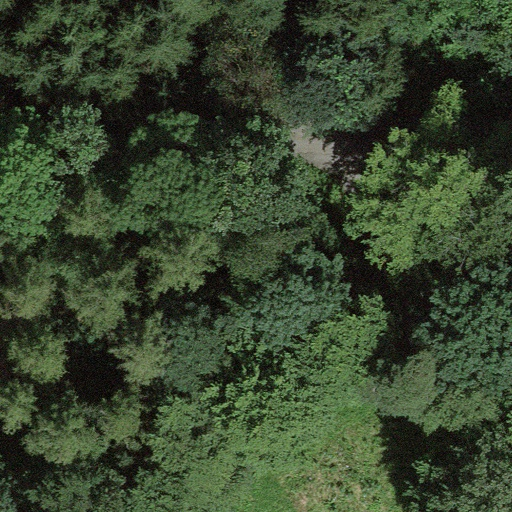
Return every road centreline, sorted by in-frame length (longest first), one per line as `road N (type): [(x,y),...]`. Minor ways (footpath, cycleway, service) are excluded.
road 1 (track): [(509,511),(373,130)]
road 2 (track): [(0,118),(288,138),(373,130)]
road 3 (track): [(373,130),(511,127)]
